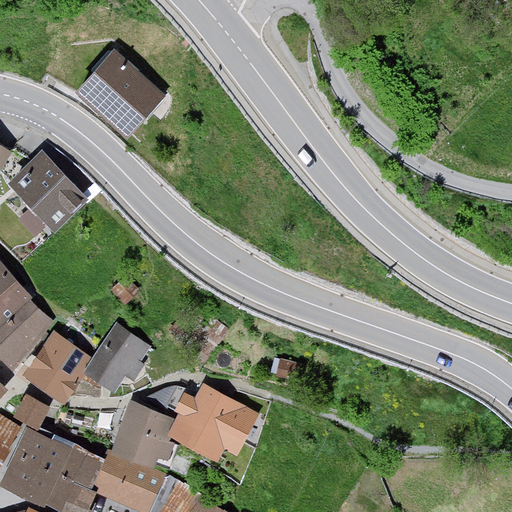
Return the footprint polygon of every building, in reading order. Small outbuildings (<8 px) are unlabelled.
[(166,92),(113,46),(75,88),(128,135),(166,92)] [(79,203),(37,160),(5,190),(48,234),(79,203)] [(0,267),(0,321),(26,300),(0,267)] [(26,300),(0,321),(0,364),(12,376),(51,324),(26,300)] [(140,346),(115,328),(84,370),(108,387),(122,368),(127,372),(134,361),(131,358),(140,346)] [(83,357),(50,334),(24,373),(57,396),(83,357)] [(167,419),(124,404),(90,494),(132,511),(145,511),(169,445),(208,468),(217,455),(230,461),(255,416),(200,388),(189,401),(181,397),(167,419)] [(41,405),(23,395),(13,415),(31,425),(41,405)] [(0,453),(16,427),(1,418),(0,419),(0,453)] [(63,449),(22,430),(0,477),(0,482),(39,500),(63,449)] [(74,511),(97,462),(68,450),(46,500),(74,511)] [(220,511),(167,483),(151,511),(220,511)]
